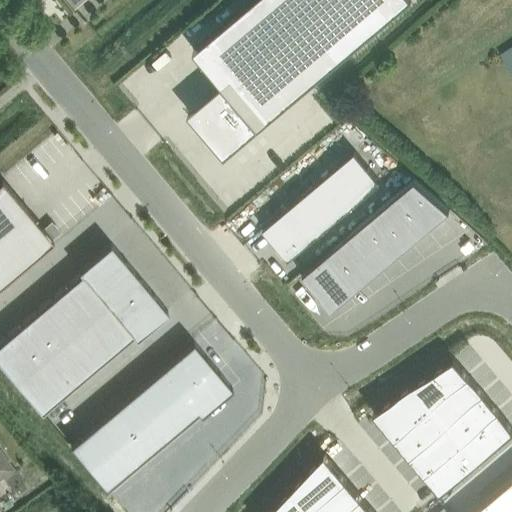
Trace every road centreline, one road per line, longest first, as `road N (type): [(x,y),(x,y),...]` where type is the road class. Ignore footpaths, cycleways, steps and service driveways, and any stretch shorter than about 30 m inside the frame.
road 1 (unclassified): [(314,384),(43,63)]
road 2 (unclassified): [(314,384),(486,286),(511,312)]
road 3 (unclassified): [(205,511),(314,384)]
